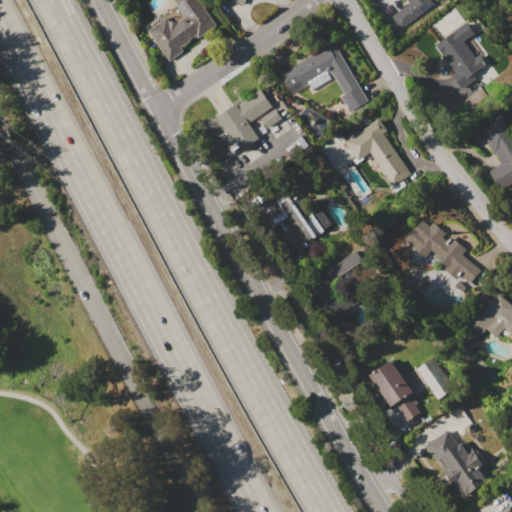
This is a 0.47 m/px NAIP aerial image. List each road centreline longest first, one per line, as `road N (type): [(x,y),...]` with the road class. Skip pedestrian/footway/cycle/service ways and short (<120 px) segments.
road 1 (secondary): [(102,0),(382,511)]
road 2 (motorway): [(325,511),(51,0)]
road 3 (motorway): [(0,18),(258,511)]
road 4 (residential): [(205,511),(0,120)]
road 5 (residential): [(511,244),(437,151),(346,0)]
road 6 (tertiary): [(308,0),(161,111)]
